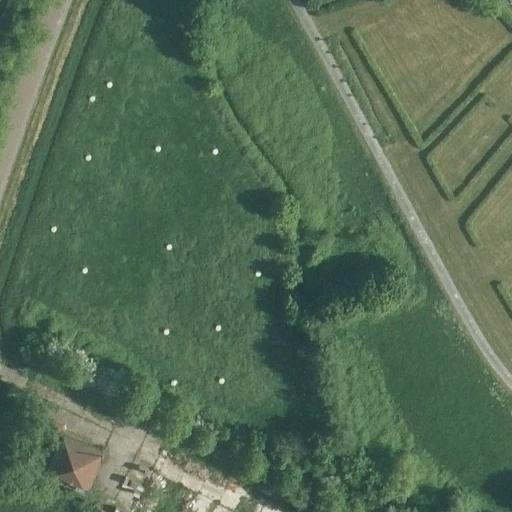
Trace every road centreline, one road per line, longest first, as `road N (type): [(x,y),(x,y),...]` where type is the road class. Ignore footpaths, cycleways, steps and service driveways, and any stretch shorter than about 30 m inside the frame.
road 1 (unclassified): [(293,0),(471,327),(511,382)]
road 2 (unclassified): [(0,193),(68,0)]
